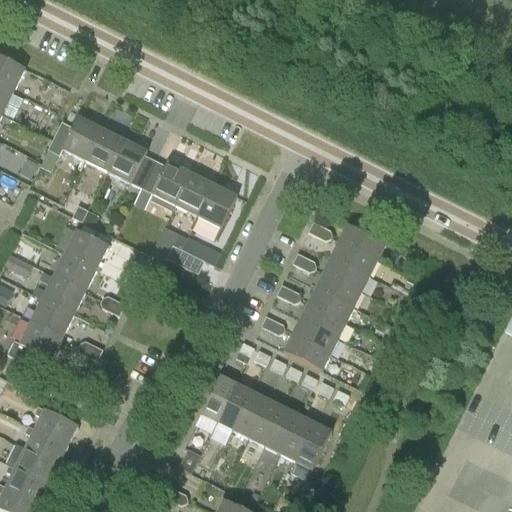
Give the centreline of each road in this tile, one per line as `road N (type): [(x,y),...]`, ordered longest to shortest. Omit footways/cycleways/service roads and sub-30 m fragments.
road 1 (residential): [(89,511),(147,390),(240,290),(305,145)]
road 2 (unclassified): [(305,145),(6,0)]
road 3 (unclassified): [(511,252),(305,145)]
